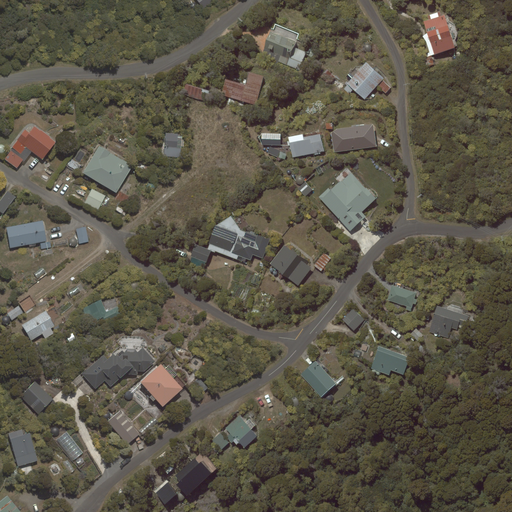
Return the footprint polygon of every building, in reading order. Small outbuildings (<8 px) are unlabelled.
[(432,55),(455,48),(445,15),(441,16),(440,12),(427,16),(429,20),(423,21),(427,33),(419,37),(427,67),(434,65),(432,55)] [(296,42),(270,32),(261,55),(300,70),(307,53),(294,48),(296,42)] [(366,63),(347,83),(365,99),(384,78),(366,63)] [(225,79),(221,95),(256,104),(263,76),(249,72),(245,85),(225,79)] [(209,91),(186,85),(183,95),(206,102),(209,91)] [(337,129),(331,133),(334,153),(377,147),(373,124),(337,129)] [(43,159),(55,142),(34,127),(30,133),(26,130),(5,159),(17,168),(23,161),(24,162),(32,151),(43,159)] [(178,133),(165,132),(163,156),(180,158),(182,137),(177,136),(178,133)] [(281,134),(262,134),(262,145),(280,145),(281,134)] [(303,134),(289,137),(293,157),(324,151),(320,134),(303,137),(303,134)] [(99,146),(83,173),(117,192),(133,166),(99,146)] [(238,168),(239,151),(218,149),(217,167),(238,168)] [(362,212),(376,199),(351,172),(331,190),(328,188),(319,197),(350,231),(366,217),(362,212)] [(305,196),(312,190),(305,182),(298,188),(305,196)] [(98,210),(105,196),(92,189),(85,203),(98,210)] [(0,211),(3,213),(16,197),(8,191),(0,200),(0,211)] [(262,257),(268,240),(241,231),(231,215),(215,225),(207,249),(245,263),(246,258),(250,260),(253,254),(262,257)] [(43,221),(7,227),(10,248),(46,241),(43,221)] [(69,223),(58,225),(60,237),(71,236),(69,223)] [(88,242),(86,227),(76,229),(79,244),(88,242)] [(206,262),(211,251),(195,245),(191,257),(206,262)] [(284,246),(270,264),(298,286),(312,268),(284,246)] [(324,253),(315,266),(321,271),(331,258),(324,253)] [(38,278),(46,272),(42,267),(34,273),(38,278)] [(416,293),(392,285),(388,300),(411,308),(416,293)] [(80,291),(77,286),(68,292),(72,297),(80,291)] [(82,309),(89,324),(103,317),(105,321),(120,314),(117,307),(106,312),(101,301),(82,309)] [(470,315),(438,306),(430,332),(448,338),(451,328),(457,330),(460,320),(467,322),(470,315)] [(364,319),(353,309),(343,320),(354,331),(364,319)] [(22,325),(31,340),(54,326),(45,311),(22,325)] [(75,339),(72,333),(66,336),(69,342),(75,339)] [(409,357),(379,346),(371,369),(389,375),(391,370),(403,375),(409,357)] [(104,354),(82,374),(96,389),(105,381),(111,387),(125,374),(138,375),(138,371),(144,371),(155,361),(143,348),(138,352),(135,349),(128,349),(119,357),(117,354),(115,355),(113,353),(107,358),(104,354)] [(321,397),(336,384),(316,361),(301,374),(321,397)] [(183,389),(161,364),(141,382),(163,407),(183,389)] [(209,389),(200,378),(192,384),(201,395),(209,389)] [(53,399),(35,381),(20,397),(38,414),(53,399)] [(128,445),(140,434),(119,411),(107,422),(128,445)] [(257,436),(239,416),(226,428),(244,448),(257,436)] [(22,430),(9,433),(19,466),(38,460),(30,432),(24,434),(22,430)] [(83,452),(67,431),(56,440),(72,461),(83,452)] [(230,443),(222,433),(213,440),(221,450),(230,443)] [(218,469),(203,451),(174,475),(179,481),(176,484),(186,496),(218,469)] [(177,494),(168,483),(156,493),(165,504),(177,494)] [(20,511),(7,496),(0,501),(0,511),(20,511)]
